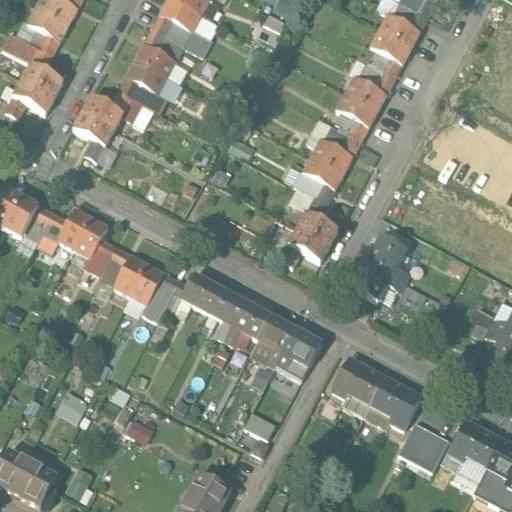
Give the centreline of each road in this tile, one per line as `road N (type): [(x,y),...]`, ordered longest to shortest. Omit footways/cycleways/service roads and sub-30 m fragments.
road 1 (residential): [(483,0),(313,310)]
road 2 (residential): [(41,161),(313,310)]
road 3 (residential): [(244,511),(345,327)]
road 4 (residential): [(345,327),(511,415)]
road 5 (residential): [(125,0),(41,161)]
